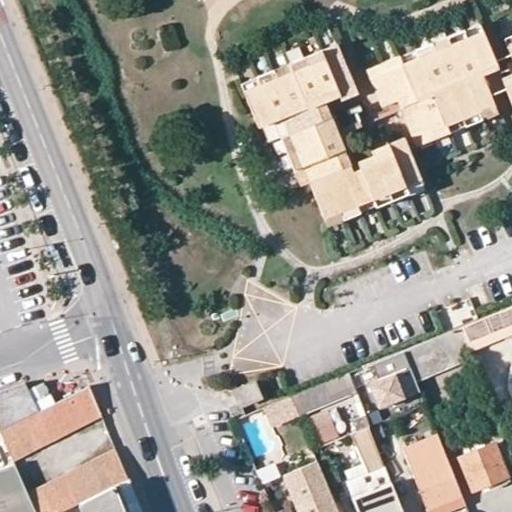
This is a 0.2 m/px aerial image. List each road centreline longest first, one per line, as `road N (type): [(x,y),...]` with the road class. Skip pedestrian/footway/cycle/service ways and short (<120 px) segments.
road 1 (tertiary): [(0,37),(114,328)]
road 2 (residential): [(238,366),(511,255)]
road 3 (tertiary): [(114,328),(179,511)]
road 4 (residential): [(0,368),(114,328)]
